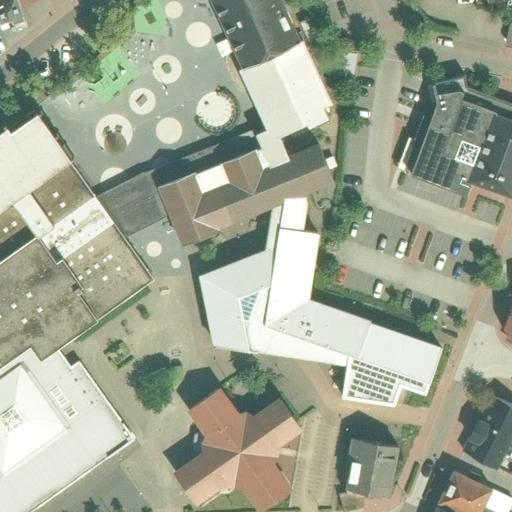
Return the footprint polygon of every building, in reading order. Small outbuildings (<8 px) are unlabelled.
[(287,0),(215,0),(273,128),(260,132),(265,144),(258,147),(266,165),(294,154),(286,135),(335,115),(330,104),(337,102),(287,0)] [(511,0),(507,0),(500,38),(511,40),(511,0)] [(241,62),(235,50),(223,55),(229,68),(241,62)] [(337,75),(355,77),(357,52),(339,50),(337,75)] [(448,63),(410,75),(414,94),(389,160),(441,182),(446,168),(469,101),(508,114),(511,101),(511,96),(452,74),(448,63)] [(511,115),(508,114),(469,101),(446,168),(492,183),(511,123),(511,115)] [(0,511),(32,511),(137,438),(81,361),(74,367),(60,347),(155,279),(128,237),(99,195),(74,161),(79,157),(45,111),(19,130),(15,125),(0,134),(0,511)] [(265,144),(260,132),(258,127),(146,171),(99,195),(128,237),(174,213),(163,185),(258,147),(265,144)] [(258,147),(163,185),(174,213),(185,241),(278,204),(313,190),(336,181),(320,143),(294,154),(266,165),(258,147)] [(271,246),(205,272),(216,343),(350,363),(348,395),(403,403),(406,384),(431,393),(447,348),(313,298),(325,231),(308,229),(313,190),(278,204),(271,246)] [(511,304),(507,302),(499,325),(511,331),(511,304)] [(241,409),(225,385),(192,411),(205,427),(197,434),(196,447),(200,456),(183,467),(205,501),(230,483),(246,486),(264,509),(296,487),(279,461),(282,445),(305,427),(281,395),(259,411),(241,409)] [(511,404),(485,390),(454,448),(486,465),(501,437),(511,442),(511,404)] [(406,446),(355,438),(351,461),(358,462),(353,493),(398,500),(406,446)] [(492,511),(508,511),(511,504),(511,496),(452,468),(436,502),(457,511),(478,511),(481,507),(492,511)]
